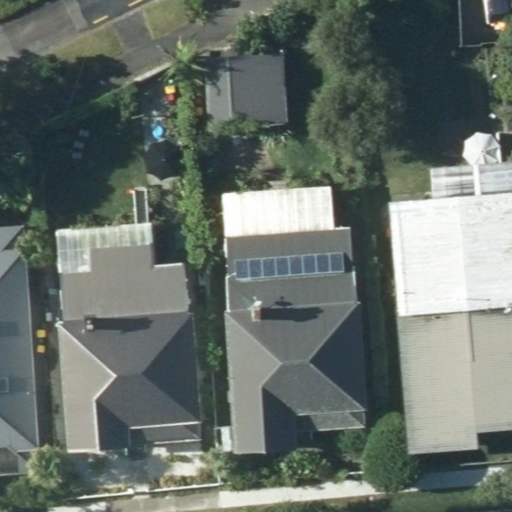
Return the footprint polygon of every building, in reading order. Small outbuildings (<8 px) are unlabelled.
[(325,52),(195,60),(199,127),(280,123),(278,104),(328,102),(325,52)] [(436,195),(388,200),(413,452),(484,445),(483,430),(511,426),(511,158),(433,165),(436,195)] [(282,435),(355,430),(341,231),(324,233),(321,188),(209,196),(217,315),(207,316),(216,457),(283,453),(282,435)] [(0,472),(22,471),(4,227),(0,227),(0,472)] [(115,444),(187,438),(170,268),(141,270),(139,251),(72,259),(74,275),(42,279),(47,328),(40,328),(51,458),(116,452),(115,444)]
